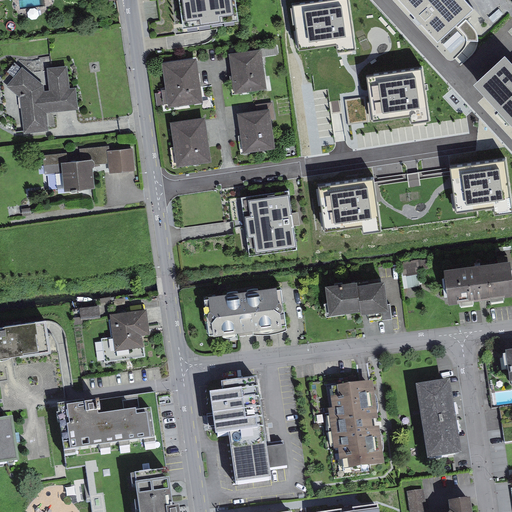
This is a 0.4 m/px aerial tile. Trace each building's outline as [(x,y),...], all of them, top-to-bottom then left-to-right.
[(180,0),(184,26),(237,19),(233,0),(180,0)] [(348,0),(335,0),(294,5),(299,50),(336,46),(337,53),(344,52),(355,50),(348,0)] [(478,6),(472,0),(395,0),(435,43),(478,6)] [(260,50),(232,54),(237,90),(265,86),(260,50)] [(474,84),(511,123),(511,62),(505,55),(474,84)] [(194,60),(165,64),(170,103),(200,99),(194,60)] [(51,122),(49,106),(81,103),(79,83),(73,84),(71,63),(54,65),(56,78),(47,79),(29,63),(15,79),(27,91),(31,124),(51,122)] [(422,68),(367,76),(369,92),(373,122),(410,117),(411,124),(430,121),(422,68)] [(268,110),(240,114),(245,149),(273,146),(268,110)] [(203,120),(174,124),(179,162),(208,158),(203,120)] [(140,165),(137,141),(113,144),(111,139),(96,141),(97,152),(70,155),(68,145),(48,147),(51,169),(69,167),(71,186),(102,183),(99,159),(114,157),(115,168),(140,165)] [(511,201),(506,157),(449,165),(455,211),(493,206),(494,214),(511,211),(511,201)] [(373,175),(318,184),(325,230),(361,225),(363,232),(382,229),(373,175)] [(294,245),(286,193),(243,199),(251,251),(294,245)] [(446,269),(450,298),(511,290),(511,269),(511,261),(446,269)] [(421,288),(419,274),(427,273),(425,262),(401,265),(404,290),(421,288)] [(330,286),(333,311),(385,306),(383,281),(330,286)] [(207,296),(211,335),(284,326),(280,288),(207,296)] [(106,356),(148,351),(145,329),(153,328),(150,302),(112,307),(115,332),(103,334),(106,356)] [(81,311),(81,322),(101,321),(100,310),(81,311)] [(0,356),(13,355),(59,348),(54,315),(0,322),(0,356)] [(212,396),(217,438),(231,436),(238,485),(273,480),(259,379),(224,384),(225,394),(212,396)] [(455,379),(420,385),(432,457),(467,451),(455,379)] [(385,464),(373,382),(335,388),(346,469),(385,464)] [(160,440),(154,395),(59,406),(64,451),(160,440)] [(0,420),(0,460),(25,457),(22,435),(19,418),(0,420)] [(169,511),(164,469),(126,474),(130,511),(169,511)] [(424,492),(407,496),(410,511),(419,511),(428,510),(424,492)] [(478,511),(476,494),(452,497),(454,510),(451,511),(478,511)] [(388,511),(388,502),(320,511),(388,511)]
